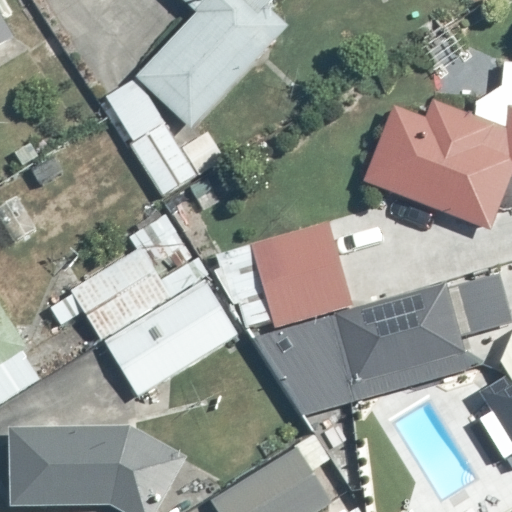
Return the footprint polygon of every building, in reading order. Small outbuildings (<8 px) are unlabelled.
[(0,0),(0,46),(19,37),(0,0)] [(189,0),(202,12),(141,78),(106,99),(164,196),(228,161),(204,118),(292,24),(271,6),(276,0),(189,0)] [(511,62),(506,62),(456,54),(446,102),(435,98),(429,114),(396,101),(366,181),(494,230),(511,182),(511,62)] [(338,310),(357,305),(332,220),(218,254),(234,308),(252,303),(261,335),(339,312),(338,310)] [(105,337),(205,279),(194,261),(165,279),(146,248),(77,289),(105,337)] [(284,379),(296,416),(356,399),(364,396),(473,364),(464,335),(511,321),(511,300),(504,272),(450,288),(447,278),(357,305),(338,310),(339,312),(261,335),(275,381),(284,379)] [(205,279),(105,337),(139,396),(239,338),(205,279)] [(0,406),(47,377),(0,302),(0,406)] [(511,336),(495,346),(511,372),(511,380),(487,396),(494,407),(477,418),(507,465),(511,461),(511,336)] [(130,422),(17,425),(18,508),(116,507),(126,511),(163,511),(193,455),(130,422)] [(325,511),(346,498),(307,440),(215,502),(221,511),(325,511)]
